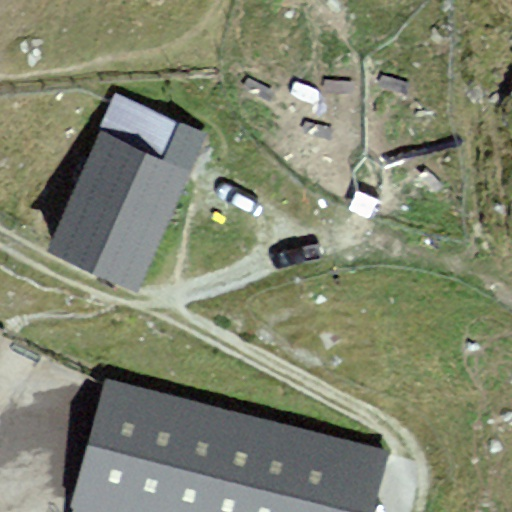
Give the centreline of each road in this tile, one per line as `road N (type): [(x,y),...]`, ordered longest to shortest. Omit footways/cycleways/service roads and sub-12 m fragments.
road 1 (track): [(140,296),(398,438),(405,455),(391,511)]
road 2 (track): [(0,237),(92,284),(140,296),(230,277),(279,251),(284,231)]
